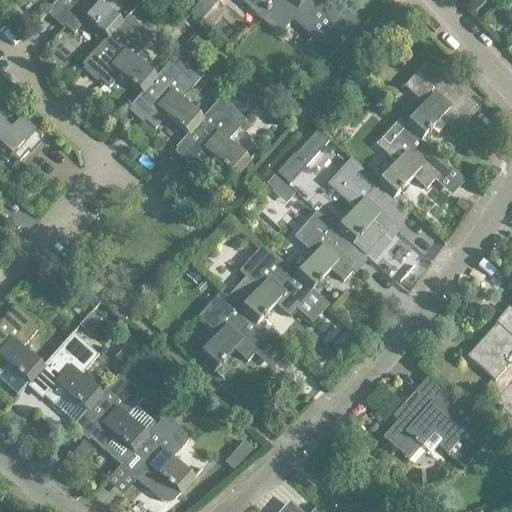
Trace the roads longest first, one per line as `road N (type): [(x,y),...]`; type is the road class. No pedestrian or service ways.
road 1 (residential): [(230,511),(404,332),(511,191)]
road 2 (residential): [(103,159),(0,39)]
road 3 (residential): [(0,278),(103,159)]
road 4 (residential): [(511,89),(428,0)]
